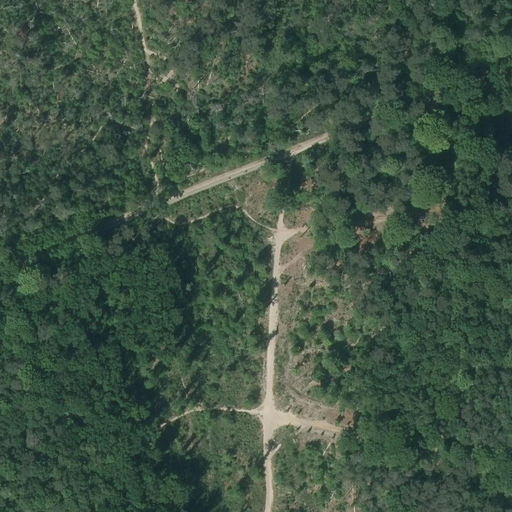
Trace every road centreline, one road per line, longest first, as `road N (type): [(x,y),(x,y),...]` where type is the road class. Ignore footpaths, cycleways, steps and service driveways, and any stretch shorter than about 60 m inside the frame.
road 1 (track): [(278,232),(268,511)]
road 2 (track): [(0,266),(159,199)]
road 3 (track): [(159,199),(293,147)]
road 4 (track): [(293,147),(419,94)]
road 5 (track): [(278,232),(414,220)]
